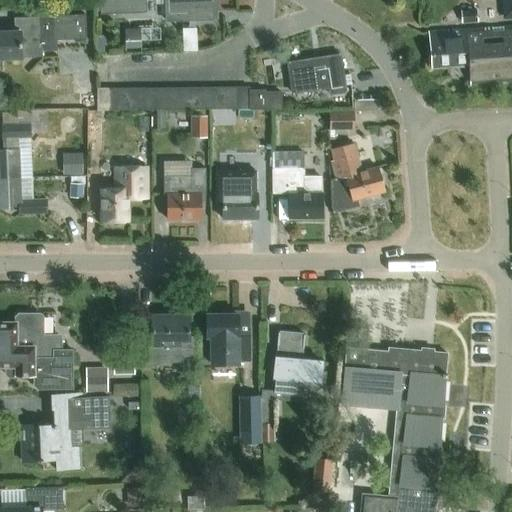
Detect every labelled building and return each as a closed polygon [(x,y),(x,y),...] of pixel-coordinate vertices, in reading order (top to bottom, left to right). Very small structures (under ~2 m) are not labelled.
[(99,0),(100,15),(145,13),(144,0),(166,0),(167,22),(212,21),(212,6),(218,6),(218,0),(99,0)] [(511,0),(501,0),(503,19),(511,18),(511,0)] [(461,11),(462,23),(477,22),(476,10),(461,11)] [(43,56),(43,51),(57,51),(56,40),(86,38),(85,15),(13,18),(14,31),(0,31),(0,59),(21,58),(21,57),(43,56)] [(470,83),(511,79),(511,25),(429,32),(431,65),(454,63),(454,67),(469,66),(470,83)] [(340,55),(288,63),(292,91),(317,87),(318,89),(328,87),(330,94),(345,92),(340,55)] [(203,110),(206,110),(215,110),(215,87),(203,88),(203,110)] [(215,110),(227,109),(226,87),(215,87),(215,110)] [(238,109),(238,87),(226,87),(227,109),(238,109)] [(249,109),(249,90),(249,87),(238,87),(238,109),(249,109)] [(121,111),(121,88),(109,89),(109,111),(121,111)] [(121,111),(132,110),(132,88),(121,88),(121,111)] [(144,110),(144,88),(132,88),(132,110),(144,110)] [(144,110),(156,110),(156,88),(144,88),(144,110)] [(168,110),(168,88),(156,88),(156,110),(168,110)] [(168,110),(179,110),(179,88),(168,88),(168,110)] [(179,110),(190,110),(191,110),(191,88),(179,88),(179,110)] [(203,88),(191,88),(191,110),(203,110),(203,88)] [(97,111),(109,111),(109,89),(97,89),(97,111)] [(265,111),(265,92),(265,90),(249,90),(249,109),(249,111),(265,111)] [(281,92),(265,92),(265,111),(281,111),(281,92)] [(206,110),(203,110),(191,110),(190,110),(190,138),(207,138),(206,110)] [(2,138),(31,138),(31,123),(46,123),(46,111),(2,112),(2,138)] [(329,130),(354,130),(353,111),(329,111),(329,130)] [(384,192),(377,167),(361,172),(353,144),(331,150),(334,161),(331,162),(336,180),(346,177),(352,201),(384,192)] [(17,148),(0,149),(0,178),(18,178),(17,148)] [(249,150),(249,175),(272,175),(272,150),(249,150)] [(83,157),(66,157),(67,174),(83,173),(83,157)] [(112,166),(112,190),(101,190),(101,221),(126,221),(126,198),(133,198),(133,199),(146,199),(146,179),(146,166),(112,166)] [(200,220),(200,195),(205,195),(205,168),(190,168),(190,176),(163,176),(163,195),(167,195),(167,220),(200,220)] [(272,170),(272,195),(289,194),(289,219),(322,219),(321,193),(322,178),(304,178),(304,170),(272,170)] [(257,193),(245,193),(245,177),(225,177),(225,193),(222,193),(223,220),(257,219),(257,193)] [(18,178),(0,178),(0,206),(6,206),(6,202),(18,202),(18,213),(45,212),(44,199),(19,200),(18,178)] [(84,179),(71,178),(70,198),(83,198),(84,179)] [(74,351),(62,351),(62,334),(44,334),(43,317),(40,314),(18,314),(15,317),(15,323),(0,322),(0,367),(5,367),(5,374),(8,377),(16,377),(16,376),(34,376),(34,387),(38,391),(74,391),(74,351)] [(151,316),(151,337),(141,337),(141,366),(156,366),(156,362),(180,362),(180,366),(194,365),(193,337),(189,337),(189,315),(183,316),(151,316)] [(207,338),(208,362),(212,362),(212,365),(239,364),(239,362),(251,362),(250,336),(238,336),(238,315),(207,315),(207,338)] [(273,378),(276,378),(275,392),(294,393),(295,379),(322,382),(324,363),(302,361),(305,335),(278,332),(276,358),(275,357),(273,378)] [(388,497),(362,494),(362,495),(360,511),(434,511),(437,490),(434,490),(437,461),(440,460),(441,448),(438,447),(441,419),(443,419),(444,406),(442,405),(445,376),(445,375),(446,354),(389,349),(389,354),(344,349),(343,371),(354,373),(353,388),(342,388),(341,393),(397,399),(388,497)] [(110,353),(110,368),(115,368),(115,376),(134,376),(134,353),(110,353)] [(88,390),(110,389),(109,364),(87,365),(88,390)] [(117,382),(116,393),(138,394),(139,383),(117,382)] [(182,385),(181,405),(200,405),(200,385),(182,385)] [(63,469),(72,468),(82,468),(80,428),(87,428),(87,423),(98,423),(109,422),(109,398),(97,399),(78,400),(78,394),(63,395),(51,395),(52,409),(54,409),(55,425),(41,426),(41,425),(21,426),(21,431),(20,431),(20,439),(21,439),(23,461),(37,461),(37,462),(42,462),(42,460),(57,459),(57,469),(63,469)] [(239,396),(239,443),(262,443),(262,442),(262,422),(262,398),(262,396),(239,396)] [(262,422),(262,442),(274,442),(274,422),(274,398),(262,398),(262,422)] [(313,458),(309,491),(329,493),(332,460),(313,458)] [(142,488),(127,489),(128,507),(143,506),(142,488)] [(0,511),(41,511),(63,511),(63,509),(63,491),(57,491),(32,492),(32,503),(34,503),(34,508),(0,508),(0,511)] [(211,495),(187,496),(186,496),(186,511),(203,511),(204,508),(212,508),(211,495)]
